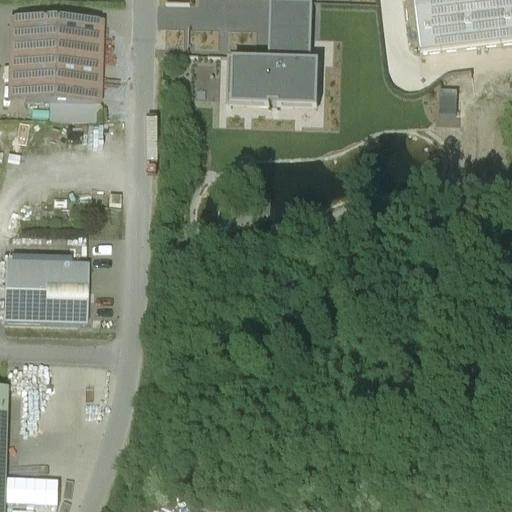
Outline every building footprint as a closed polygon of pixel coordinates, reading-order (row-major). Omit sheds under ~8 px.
[(511,0),(414,0),(422,58),(511,46),(511,0)] [(101,30),(28,27),(25,109),(98,112),(101,30)] [(298,30),(234,38),(238,70),(190,75),(195,124),(244,118),(242,102),(305,94),(307,110),(355,104),(349,56),(301,62),(298,30)] [(430,91),(417,93),(419,108),(432,106),(430,91)] [(88,271),(5,269),(3,329),(87,332),(88,271)]
